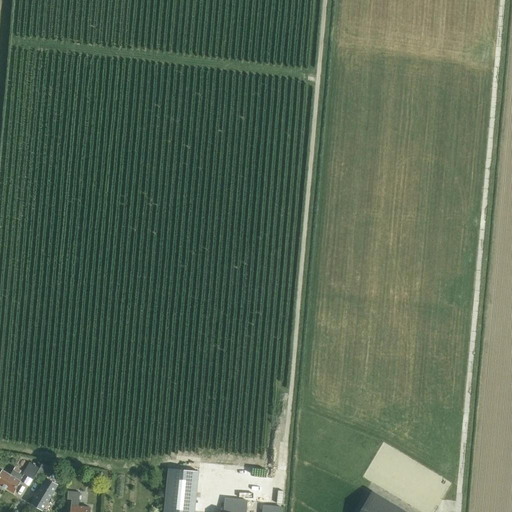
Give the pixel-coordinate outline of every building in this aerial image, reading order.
[(35,476),(36,476),(44,463),(43,463),(40,468),(29,462),(23,473),(33,479),(35,476)] [(223,482),(224,463),(213,462),(211,482),(223,482)] [(44,463),(36,476),(40,479),(43,474),(50,477),(54,469),(44,463)] [(194,511),(198,471),(169,468),(164,511),(194,511)] [(2,470),(0,473),(0,485),(14,493),(21,481),(20,480),(23,476),(13,470),(10,475),(2,470)] [(100,475),(94,478),(98,484),(103,481),(100,475)] [(118,475),(116,497),(123,497),(124,476),(118,475)] [(47,478),(31,503),(42,510),(58,485),(47,478)] [(358,511),(406,511),(371,490),(358,511)] [(80,492),(68,491),(67,499),(72,499),(70,511),(90,511),(91,507),(78,505),(80,492)] [(246,511),(247,504),(228,502),(226,511),(246,511)]
